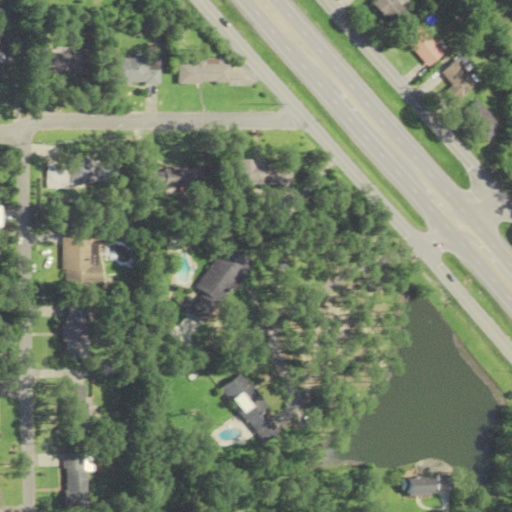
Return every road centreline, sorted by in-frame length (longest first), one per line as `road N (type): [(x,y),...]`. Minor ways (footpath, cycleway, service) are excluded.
road 1 (residential): [(198,0),(511,355)]
road 2 (residential): [(21,133),(27,511)]
road 3 (primary): [(485,238),(273,0)]
road 4 (residential): [(304,118),(40,119),(21,133),(0,132)]
road 5 (residential): [(325,0),(511,210)]
road 6 (primary): [(309,74),(432,212)]
road 7 (residential): [(416,246),(353,271),(298,306)]
road 8 (primary): [(432,212),(511,302)]
